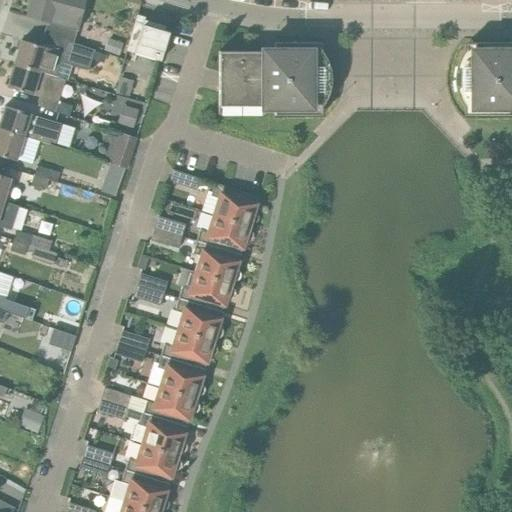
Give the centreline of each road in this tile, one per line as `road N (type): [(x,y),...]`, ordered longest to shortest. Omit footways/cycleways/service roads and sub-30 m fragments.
road 1 (residential): [(43,511),(158,145),(172,132),(211,4)]
road 2 (residential): [(211,4),(298,17),(511,17)]
